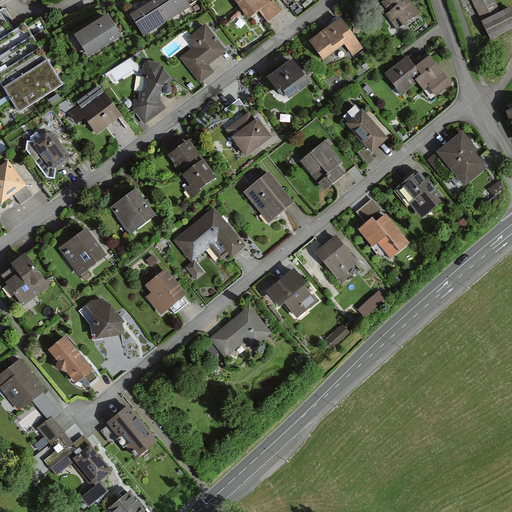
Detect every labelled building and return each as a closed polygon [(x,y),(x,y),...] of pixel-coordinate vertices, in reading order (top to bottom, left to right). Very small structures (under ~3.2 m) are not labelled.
[(184,0),(155,0),(154,1),(166,20),(188,6),(184,0)] [(235,0),(250,18),(260,11),(268,21),(278,13),(268,0),(235,0)] [(404,27),(419,15),(407,0),(387,0),(385,3),(404,27)] [(511,15),(508,8),(499,13),(492,0),(461,0),(474,27),(481,23),(491,41),(511,29),(511,15)] [(154,1),(132,15),(144,34),(166,20),(154,1)] [(125,38),(111,14),(68,39),(82,63),(125,38)] [(367,48),(345,18),(313,41),(326,59),(349,43),(357,55),(367,48)] [(24,26),(0,41),(0,83),(20,113),(63,85),(24,26)] [(222,53),(205,28),(188,39),(195,48),(183,56),(200,81),(212,73),(206,65),(222,53)] [(419,67),(411,56),(389,73),(406,94),(421,82),(435,100),(457,83),(435,55),(419,67)] [(116,80),(138,69),(134,59),(111,70),(116,80)] [(294,98),(315,83),(297,59),(273,77),(285,94),(289,91),(294,98)] [(142,99),(132,107),(145,124),(163,110),(157,103),(163,85),(170,80),(160,66),(149,64),(140,69),(147,78),(142,99)] [(77,105),(70,110),(80,124),(87,119),(100,136),(126,117),(102,84),(76,103),(77,105)] [(246,158),(277,135),(255,105),(224,128),(246,158)] [(390,136),(368,109),(350,125),(372,151),(390,136)] [(76,158),(56,129),(35,143),(55,172),(76,158)] [(466,130),(439,152),(467,187),(494,165),(466,130)] [(328,138),(301,159),(326,191),(353,170),(328,138)] [(222,177),(194,140),(172,156),(199,193),(222,177)] [(367,148),(360,152),(367,163),(374,159),(367,148)] [(0,201),(2,205),(29,187),(11,160),(0,167),(0,201)] [(447,197),(423,168),(396,191),(410,207),(414,203),(425,216),(447,197)] [(297,202),(273,173),(245,195),(269,224),(297,202)] [(132,235),(160,216),(141,189),(113,208),(132,235)] [(231,256),(247,243),(229,220),(228,221),(218,209),(177,241),(193,263),(209,250),(217,261),(229,253),(231,256)] [(386,255),(409,237),(390,213),(380,221),(377,216),(360,229),(377,251),(380,249),(386,255)] [(114,262),(90,228),(57,251),(82,285),(114,262)] [(351,288),(374,269),(343,232),(320,252),(351,288)] [(50,286),(27,255),(12,265),(18,273),(6,282),(24,305),(50,286)] [(312,284),(298,267),(269,291),(283,307),(287,304),(298,318),(320,300),(309,286),(312,284)] [(189,293),(168,268),(147,286),(154,293),(146,300),(161,317),(189,293)] [(365,318),(387,299),(380,292),(358,310),(365,318)] [(511,295),(332,451),(365,489),(511,362),(511,295)] [(274,333),(251,306),(213,337),(228,355),(248,339),(255,348),(274,333)] [(89,310),(93,339),(128,334),(126,321),(114,307),(89,310)] [(343,325),(325,340),(333,349),(351,335),(343,325)] [(75,385),(95,369),(68,337),(49,353),(75,385)] [(48,391),(22,360),(0,377),(0,385),(21,412),(48,391)] [(159,442),(128,404),(107,421),(139,458),(159,442)] [(77,447),(54,419),(39,431),(59,455),(48,464),(58,476),(72,465),(90,488),(79,497),(88,509),(110,492),(101,482),(115,471),(92,443),(81,452),(77,447)] [(132,511),(140,506),(131,494),(111,509),(113,511),(132,511)]
